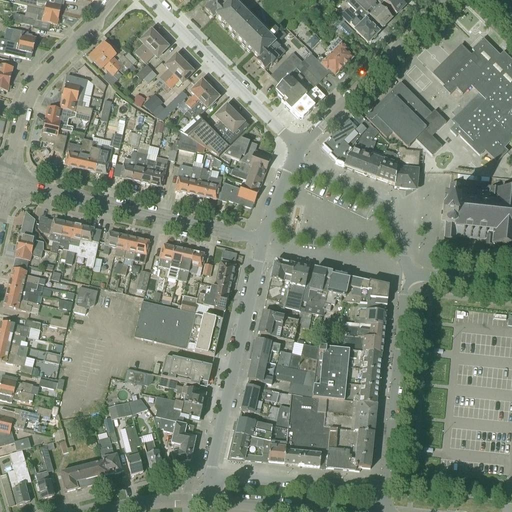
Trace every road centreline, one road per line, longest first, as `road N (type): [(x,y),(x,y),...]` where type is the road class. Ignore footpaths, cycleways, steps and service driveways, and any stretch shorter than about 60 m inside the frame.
road 1 (residential): [(259,241),(8,179)]
road 2 (residential): [(211,473),(259,241)]
road 3 (residential): [(383,489),(406,274)]
road 4 (residential): [(8,179),(25,102),(39,77),(114,0)]
road 5 (residential): [(300,149),(151,0)]
road 6 (residential): [(300,149),(446,0)]
road 7 (unclassified): [(211,473),(383,489)]
road 8 (residential): [(406,274),(388,213),(294,163)]
